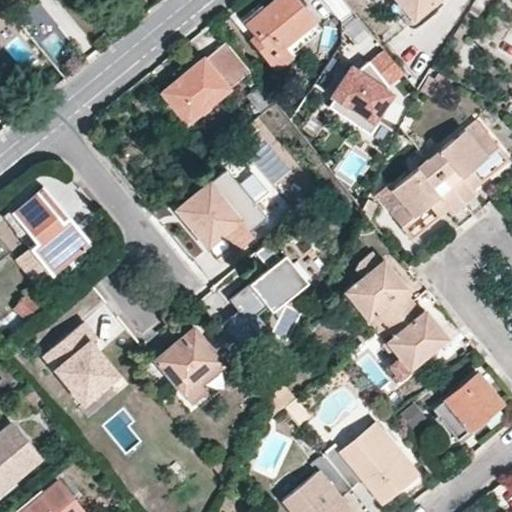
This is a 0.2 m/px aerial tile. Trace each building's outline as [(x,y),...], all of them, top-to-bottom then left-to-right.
[(289,55),(282,47),(314,22),(296,0),(273,0),(264,8),(245,24),(261,43),(255,48),(275,72),(292,59),(289,55)] [(396,0),(397,1),(414,21),(422,13),(427,18),(436,10),(433,5),(438,0),(396,0)] [(406,25),(410,27),(413,27),(415,27),(418,25),(422,23),(427,18),(422,13),(414,21),(397,1),(391,6),(400,16),(406,25)] [(261,43),(245,24),(264,8),(258,2),(234,23),(255,48),(261,43)] [(282,47),(289,55),(321,30),(314,22),(282,47)] [(349,68),(332,96),(372,120),(392,97),(382,90),(402,74),(382,53),(357,73),(349,68)] [(181,117),(186,122),(226,89),(202,59),(187,72),(177,79),(161,92),(166,98),(181,117)] [(174,74),(177,79),(187,72),(182,67),(174,74)] [(421,92),(427,95),(436,81),(430,77),(421,92)] [(257,87),(246,96),(259,112),(270,103),(257,87)] [(166,98),(160,103),(175,121),(181,117),(166,98)] [(498,148),(476,121),(426,160),(463,206),(477,194),(472,188),(462,177),(472,169),(498,148)] [(463,206),(426,160),(392,189),(389,184),(375,196),(401,227),(427,206),(437,199),(447,210),(451,215),(463,206)] [(219,262),(251,236),(249,232),(267,218),(227,168),(182,205),(192,217),(186,222),(219,262)] [(472,169),(462,177),(472,188),(482,181),(472,169)] [(12,214),(35,243),(28,248),(49,274),(88,242),(45,188),(21,207),(12,214)] [(437,218),(447,210),(437,199),(427,206),(437,218)] [(28,248),(35,243),(12,214),(21,207),(18,203),(2,216),(28,248)] [(182,205),(177,209),(186,222),(192,217),(182,205)] [(316,283),(292,257),(259,288),(283,313),(316,283)] [(383,260),(378,264),(389,277),(394,274),(383,260)] [(355,305),(367,319),(373,314),(383,325),(411,302),(402,291),(406,288),(394,274),(389,277),(378,264),(345,291),(355,305)] [(38,305),(26,294),(14,307),(26,318),(38,305)] [(442,343),(431,330),(437,325),(424,310),(421,313),(411,302),(383,325),(376,331),(399,358),(385,369),(395,382),(409,371),(408,370),(414,365),(442,343)] [(373,314),(367,319),(376,331),(383,325),(373,314)] [(437,325),(431,330),(442,343),(447,338),(437,325)] [(197,333),(193,328),(181,338),(186,343),(197,333)] [(74,329),(41,355),(72,393),(99,371),(89,359),(94,355),(74,329)] [(202,385),(198,380),(219,361),(197,333),(186,343),(181,338),(156,359),(192,404),(207,391),(202,385)] [(94,355),(89,359),(99,371),(103,367),(94,355)] [(224,366),(219,361),(198,380),(202,385),(224,366)] [(500,404),(475,374),(433,409),(457,439),(500,404)] [(423,419),(412,405),(400,415),(411,428),(423,419)] [(350,489),(362,480),(380,502),(395,490),(390,483),(410,467),(374,423),(341,451),(333,443),(321,453),(350,489)] [(0,491),(39,459),(11,425),(0,434),(0,491)] [(293,511),(351,511),(340,497),(350,489),(321,453),(309,462),(316,471),(283,499),(293,511)] [(218,461),(211,467),(226,485),(230,476),(218,461)] [(415,473),(410,467),(390,483),(395,490),(415,473)] [(82,511),(57,481),(18,511),(82,511)]
